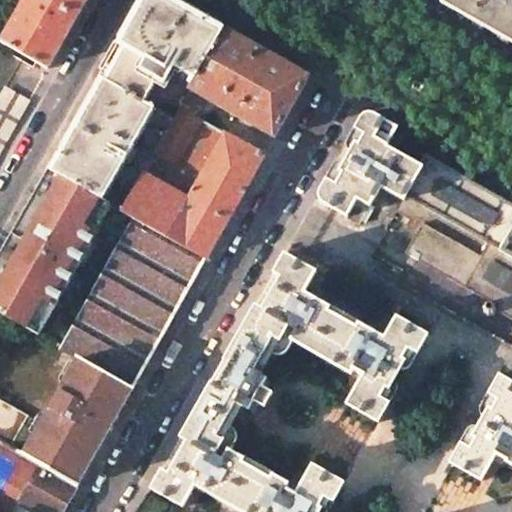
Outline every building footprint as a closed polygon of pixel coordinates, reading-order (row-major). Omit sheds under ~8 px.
[(86,0),(23,0),(0,42),(47,69),(79,13),(86,0)] [(171,0),(162,0),(140,6),(100,77),(144,102),(156,81),(165,87),(175,69),(195,80),(224,29),(187,8),(171,0)] [(511,0),(445,0),(447,7),(475,22),(511,43),(511,0)] [(309,77),(224,29),(195,80),(189,90),(249,124),(258,129),(274,138),(309,77)] [(77,118),(47,170),(100,200),(153,107),(144,102),(100,77),(77,118)] [(0,152),(27,104),(2,91),(0,94),(0,152)] [(173,118),(153,107),(100,200),(110,206),(120,211),(173,118)] [(265,156),(217,129),(204,152),(200,150),(187,173),(174,166),(201,119),(179,107),(173,118),(120,211),(132,218),(205,260),(238,202),(251,179),(265,156)] [(355,143),(339,171),(342,174),(336,185),(327,178),(320,190),(318,196),(319,200),(323,204),(345,216),(344,218),(354,224),(359,225),(361,221),(370,205),(382,184),(402,195),(418,166),(386,148),(397,127),(374,114),(368,113),(366,113),(363,116),(360,118),(354,129),(364,135),(358,145),(355,143)] [(511,192),(507,201),(424,155),(418,166),(402,195),(395,207),(422,223),(405,254),(489,302),(485,303),(482,308),(483,313),(488,316),(493,315),(496,310),(511,319),(511,192)] [(95,233),(110,206),(100,200),(47,170),(0,252),(0,313),(12,320),(20,325),(37,335),(54,305),(49,302),(58,286),(63,289),(86,249),(81,246),(89,230),(95,233)] [(374,208),(370,205),(361,221),(365,223),(374,208)] [(133,388),(205,260),(132,218),(60,347),(80,358),(133,388)] [(226,358),(210,385),(209,384),(185,427),(179,437),(186,441),(169,473),(161,469),(150,489),(182,507),(194,485),(241,511),(318,511),(321,508),(318,506),(323,496),(333,502),(344,482),(312,464),(308,472),(298,489),(295,495),(284,489),(287,484),(272,475),(270,479),(241,463),(243,459),(231,452),(228,450),(222,461),(215,456),(223,441),(216,437),(241,394),(246,397),(254,401),(259,404),(268,388),(262,385),(255,381),(250,378),(274,336),(280,340),(289,325),(297,329),(291,339),(293,340),(350,373),(352,370),(363,375),(360,380),(351,396),(346,404),(378,422),(390,402),(380,397),(385,387),(388,388),(405,360),(401,358),(407,348),(417,354),(428,334),(396,316),(384,338),(358,323),(356,327),(327,311),(329,307),(304,293),(316,271),(284,253),(273,273),(280,277),(262,308),(255,304),(248,315),(225,357),(226,358)] [(0,442),(76,487),(133,388),(80,358),(69,379),(65,376),(42,421),(0,398),(0,442)] [(262,385),(267,377),(260,374),(260,373),(255,381),(262,385)] [(511,381),(498,374),(487,394),(497,400),(491,410),(488,408),(472,437),(475,438),(470,448),(460,443),(449,462),(481,480),(495,455),(506,460),(511,463),(511,381)] [(248,411),(254,401),(246,397),(241,408),(248,411)] [(0,511),(12,511),(18,502),(35,511),(62,511),(76,487),(0,442),(0,511)]
